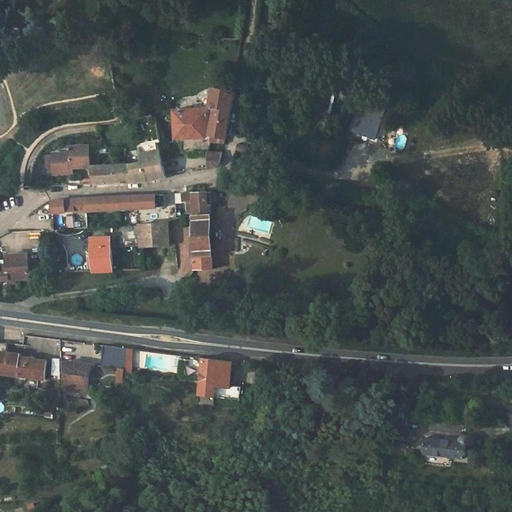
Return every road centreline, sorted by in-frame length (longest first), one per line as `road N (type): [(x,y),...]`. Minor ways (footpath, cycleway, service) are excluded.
road 1 (secondary): [(0,317),(239,352),(511,365)]
road 2 (residential): [(0,227),(50,194),(210,178)]
road 3 (track): [(252,0),(226,168),(210,178)]
